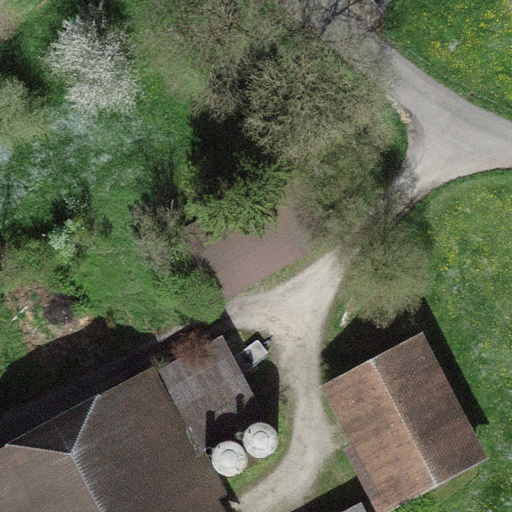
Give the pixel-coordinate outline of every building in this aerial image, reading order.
[(298,176),(180,237),(210,295),(328,234),(298,176)] [(217,345),(136,388),(147,408),(160,401),(175,429),(243,393),(217,345)] [(390,508),(472,473),(424,358),(341,392),(390,508)] [(0,511),(169,511),(119,406),(0,462),(0,511)] [(273,432),(270,428),(265,425),(260,424),(254,424),(250,426),(246,430),(243,435),(242,440),(243,445),(245,450),(249,453),(254,456),(260,456),(265,455),(270,452),(273,448),(275,443),(275,437),(273,432)] [(210,463),(212,468),(215,473),(220,476),(226,477),(231,477),(236,475),(240,471),(243,466),(244,461),(244,455),(241,450),(238,446),(232,443),(226,443),(220,444),(215,447),(212,452),(210,458),(210,463)]
